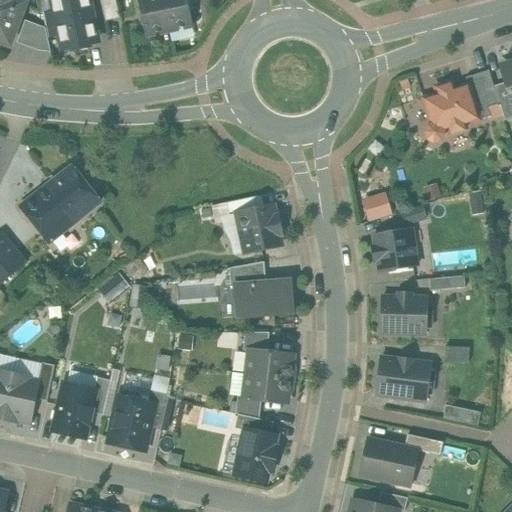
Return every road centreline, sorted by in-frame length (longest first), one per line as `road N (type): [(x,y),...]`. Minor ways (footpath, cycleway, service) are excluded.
road 1 (residential): [(304,131),(334,269),(338,336),(308,511)]
road 2 (tertiary): [(0,99),(102,111),(239,93)]
road 3 (residential): [(275,511),(45,459)]
road 4 (tertiary): [(344,60),(511,9)]
